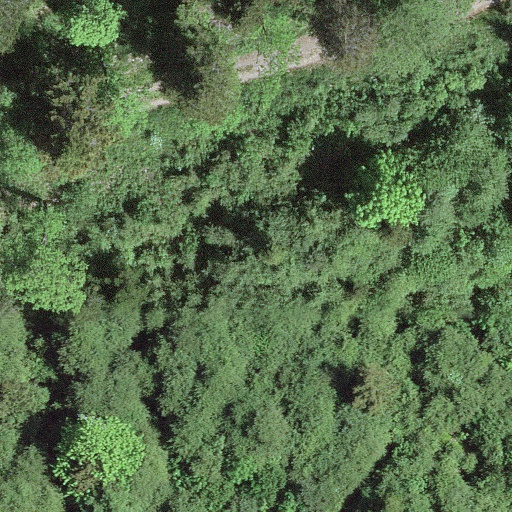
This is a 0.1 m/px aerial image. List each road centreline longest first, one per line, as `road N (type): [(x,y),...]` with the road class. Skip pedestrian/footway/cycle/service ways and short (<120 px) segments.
road 1 (track): [(0,170),(144,127),(478,0)]
road 2 (track): [(144,127),(163,53),(198,0)]
